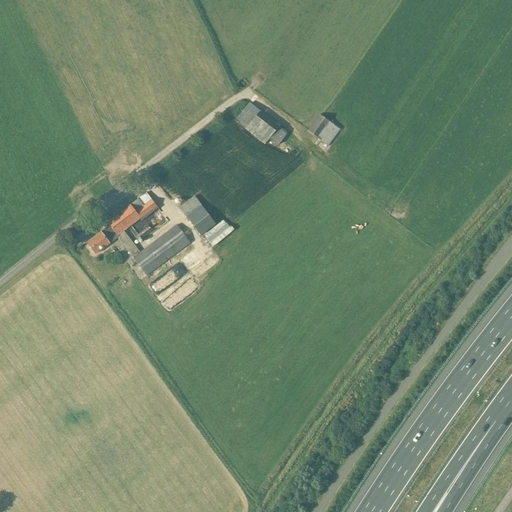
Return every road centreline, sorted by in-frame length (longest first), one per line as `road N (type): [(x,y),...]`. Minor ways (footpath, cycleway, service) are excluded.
road 1 (unclassified): [(511,247),(413,373),(320,511)]
road 2 (motorway): [(511,316),(371,511)]
road 3 (track): [(316,150),(247,94),(140,172)]
